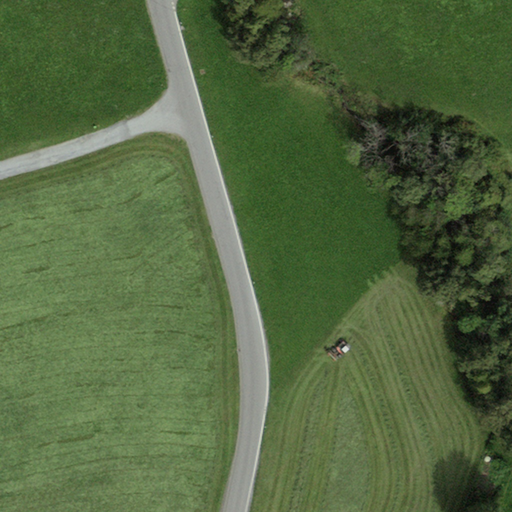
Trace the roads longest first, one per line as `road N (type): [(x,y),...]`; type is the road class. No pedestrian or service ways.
road 1 (tertiary): [(239,511),(260,380),(250,305),(159,0)]
road 2 (track): [(190,110),(0,174)]
